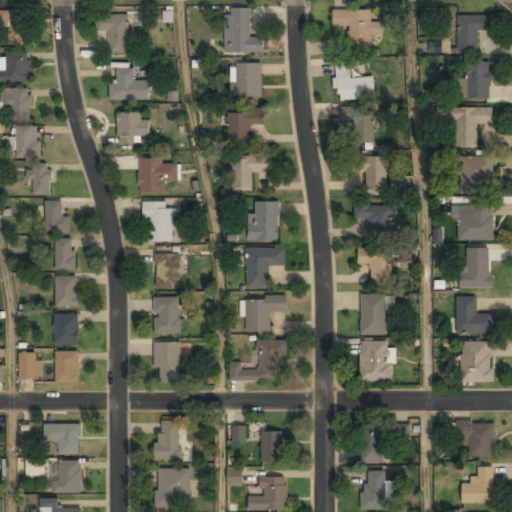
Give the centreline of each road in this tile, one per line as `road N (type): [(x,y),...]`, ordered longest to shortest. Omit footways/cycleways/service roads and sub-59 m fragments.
road 1 (residential): [(62,0),(71,100),(115,257),(117,511)]
road 2 (residential): [(296,0),(319,227),(324,511)]
road 3 (residential): [(511,400),(0,402)]
